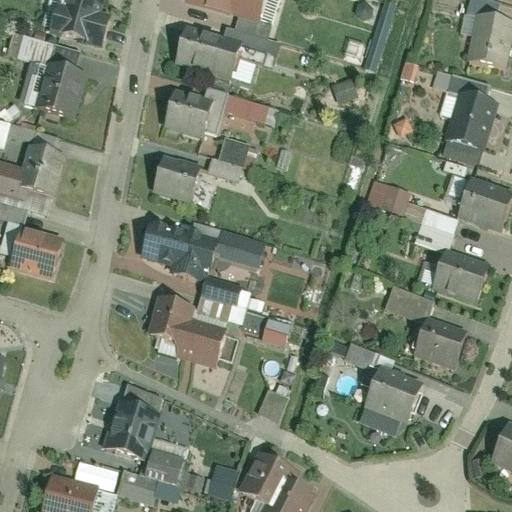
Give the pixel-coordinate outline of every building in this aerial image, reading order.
[(43,36),(101,51),(110,17),(100,14),(104,0),(66,0),(64,12),(51,8),(43,36)] [(180,32),(172,58),(229,75),(235,53),(252,58),(265,16),(249,11),(252,0),(191,0),(240,15),(230,47),(180,32)] [(379,71),(399,16),(388,12),(368,67),(379,71)] [(511,34),(511,28),(479,23),(469,74),(503,80),(511,34)] [(15,58),(36,64),(39,52),(59,58),(62,48),(22,36),(15,58)] [(74,125),(88,79),(57,70),(44,116),(74,125)] [(359,82),(340,88),(346,105),(365,98),(359,82)] [(169,88),(160,124),(202,134),(206,120),(224,124),(227,111),(269,122),(274,101),(220,87),(217,101),(169,88)] [(498,114),(467,105),(453,154),(483,163),(498,114)] [(202,148),(197,167),(240,179),(249,145),(218,137),(214,151),(202,148)] [(0,169),(0,199),(49,214),(64,164),(28,153),(22,176),(0,169)] [(157,158),(147,191),(184,202),(193,168),(157,158)] [(511,208),(511,199),(471,188),(460,227),(503,239),(511,208)] [(146,220),(137,256),(175,266),(178,252),(251,269),(257,245),(237,241),(239,232),(199,222),(197,232),(146,220)] [(69,246),(23,238),(13,295),(58,303),(69,246)] [(486,269),(442,261),(434,301),(479,309),(486,269)] [(405,348),(445,364),(458,330),(420,314),(427,296),(393,282),(379,316),(412,330),(405,348)] [(236,324),(242,301),(189,287),(186,300),(156,292),(146,331),(176,339),(172,355),(209,365),(221,320),(236,324)] [(273,321),(271,344),(295,346),(297,323),(273,321)] [(357,400),(401,417),(417,376),(375,360),(379,350),(348,338),(339,360),(368,371),(357,400)] [(285,424),(295,399),(276,391),(266,417),(285,424)] [(89,511),(93,498),(142,509),(150,475),(169,479),(162,510),(171,511),(192,511),(202,469),(180,464),(185,445),(150,437),(156,411),(115,402),(105,447),(119,450),(112,481),(49,467),(39,511),(89,511)] [(511,407),(502,404),(482,456),(511,467),(511,407)] [(288,472),(257,457),(239,496),(271,510),(288,472)] [(317,511),(322,504),(292,487),(277,511),(317,511)]
